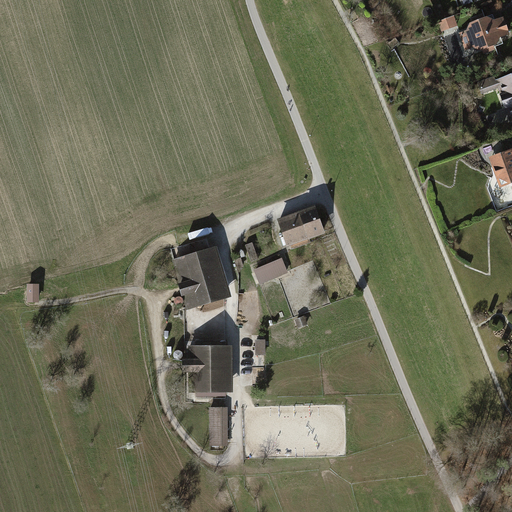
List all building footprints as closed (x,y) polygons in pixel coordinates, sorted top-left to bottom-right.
[(467,29),(459,32),(465,50),(474,47),(480,50),(483,49),(484,54),(496,50),(494,46),(503,43),(501,36),(510,33),(504,16),(495,19),(493,14),(484,17),(484,14),(472,18),(473,21),(470,22),(467,29)] [(443,32),(458,27),(455,16),(439,21),(443,32)] [(511,76),(495,83),(511,125),(511,124),(511,76)] [(511,149),(488,157),(497,187),(511,182),(511,149)] [(315,205),(277,219),(287,246),(325,233),(315,205)] [(218,248),(176,258),(189,310),(231,300),(218,248)] [(282,259),(254,270),(260,284),(288,272),(282,259)] [(308,320),(297,323),(300,331),(310,327),(308,320)] [(265,344),(255,344),(255,355),(265,355),(265,344)] [(232,348),(191,348),(191,395),(232,395),(232,348)] [(228,408),(211,408),(210,447),(228,448),(228,408)]
